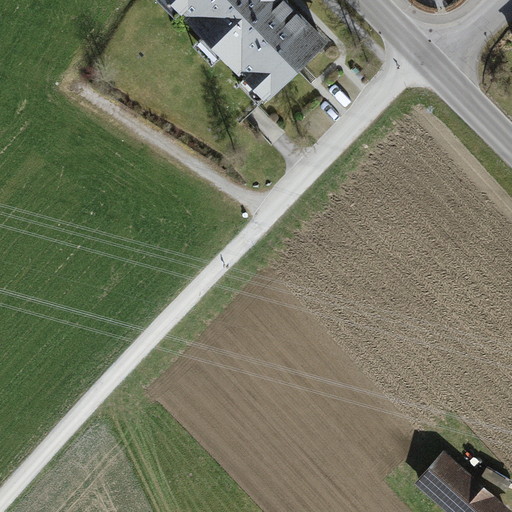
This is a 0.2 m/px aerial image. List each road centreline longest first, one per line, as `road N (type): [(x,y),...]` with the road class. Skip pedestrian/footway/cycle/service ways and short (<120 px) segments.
road 1 (track): [(0,506),(268,215)]
road 2 (track): [(77,87),(268,215)]
road 3 (residential): [(268,215),(422,55)]
